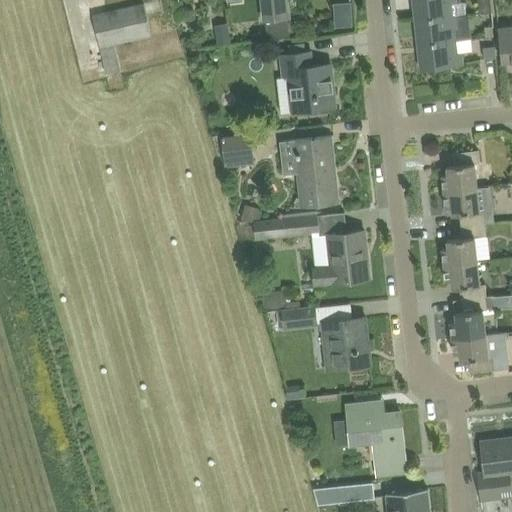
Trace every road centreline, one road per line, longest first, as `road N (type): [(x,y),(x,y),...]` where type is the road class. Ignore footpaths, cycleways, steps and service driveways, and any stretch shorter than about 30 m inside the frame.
road 1 (residential): [(392,124),(416,362),(449,391)]
road 2 (residential): [(375,0),(392,124)]
road 3 (residential): [(463,511),(449,391)]
road 4 (residential): [(392,124),(511,112)]
